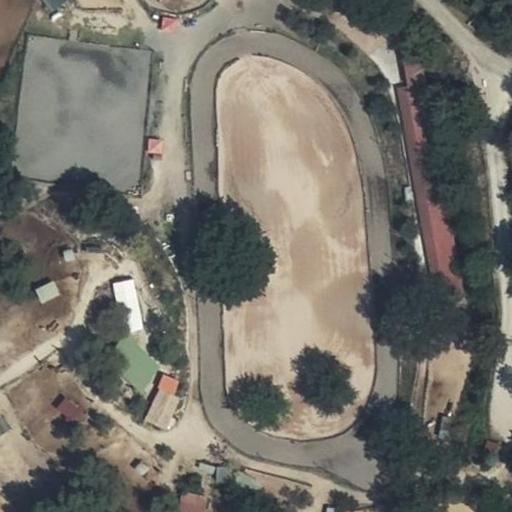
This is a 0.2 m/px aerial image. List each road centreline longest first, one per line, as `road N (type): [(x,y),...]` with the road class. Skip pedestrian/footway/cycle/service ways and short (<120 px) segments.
road 1 (track): [(507,70),(496,160),(511,294)]
road 2 (track): [(511,444),(500,468),(461,481),(324,482)]
